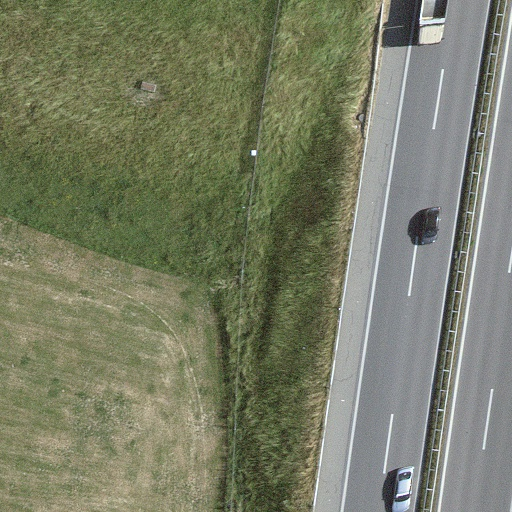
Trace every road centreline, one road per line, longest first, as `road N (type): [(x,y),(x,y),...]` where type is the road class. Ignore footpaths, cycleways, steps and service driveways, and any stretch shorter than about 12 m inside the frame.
road 1 (motorway): [(451,0),(376,511)]
road 2 (motorway): [(472,511),(511,242)]
